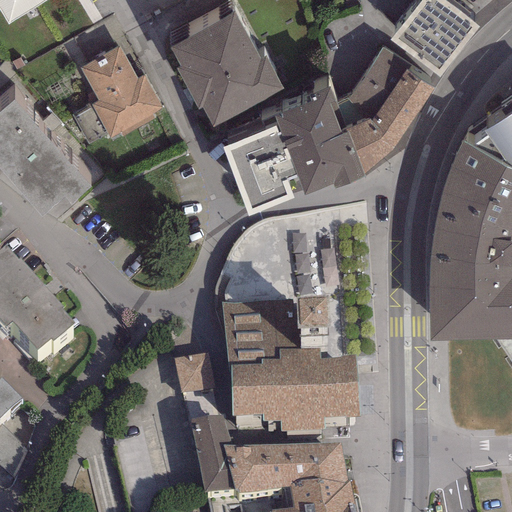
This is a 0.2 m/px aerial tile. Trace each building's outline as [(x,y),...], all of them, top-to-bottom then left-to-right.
[(45,0),(0,0),(0,11),(7,23),(45,0)] [(478,27),(441,0),(420,0),(390,41),(439,78),(478,27)] [(283,89),(264,56),(260,59),(233,12),(169,48),(179,66),(175,68),(199,109),(201,108),(213,128),(283,89)] [(118,47),(79,69),(97,101),(91,105),(110,138),(120,133),(122,136),(154,119),(151,114),(162,108),(143,75),(136,79),(118,47)] [(410,66),(382,48),(347,98),(335,103),(345,128),(363,174),(391,151),(434,89),(407,71),(410,66)] [(332,184),(334,189),(364,177),(363,174),(345,128),(335,103),(329,87),(308,95),(311,102),(261,121),(265,131),(221,148),(248,217),(293,199),(291,194),(301,190),(303,195),(332,184)] [(91,187),(13,100),(0,111),(0,172),(40,217),(62,198),(69,206),(91,187)] [(511,109),(484,131),(487,137),(472,147),(511,167),(511,109)] [(427,314),(428,340),(511,339),(511,167),(472,147),(461,141),(450,161),(443,184),(436,212),(432,237),(429,253),(428,265),(426,286),(427,314)] [(17,260),(4,245),(0,248),(0,322),(5,328),(11,322),(36,351),(50,340),(52,342),(74,324),(60,309),(62,307),(20,258),(17,260)] [(326,297),(297,299),(299,329),(327,328),(326,297)] [(295,300),(221,304),(226,369),(230,369),(231,416),(261,415),(261,422),(279,421),(280,431),(321,429),(322,417),(359,416),(353,356),(319,360),(319,348),(297,349),(295,300)] [(207,353),(173,359),(180,393),(213,387),(207,353)] [(0,417),(21,399),(0,378),(0,417)] [(231,446),(221,416),(189,419),(204,493),(234,489),(222,446),(231,446)] [(27,450),(1,425),(0,426),(0,466),(12,477),(27,450)] [(231,446),(222,446),(234,489),(236,494),(289,486),(293,507),(269,511),(268,511),(349,511),(347,503),(352,502),(348,481),(346,482),(339,442),(231,446)]
